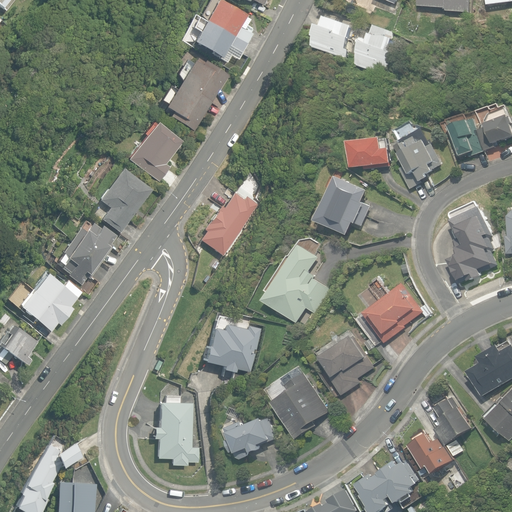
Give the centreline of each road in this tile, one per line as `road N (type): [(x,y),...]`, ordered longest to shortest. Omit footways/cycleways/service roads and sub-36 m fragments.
road 1 (residential): [(152,238),(172,273),(115,435),(128,478),(166,505),(222,505),(294,484),(362,434),(456,323)]
road 2 (residential): [(152,238),(213,152),(293,0)]
road 3 (residential): [(0,452),(152,238)]
road 4 (residential): [(456,323),(423,254),(428,221),(452,190),(511,166)]
